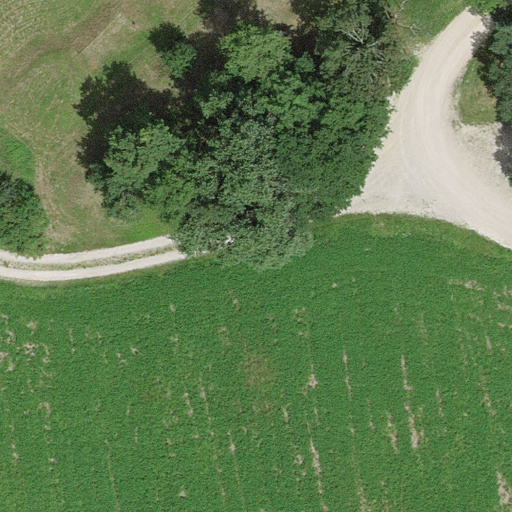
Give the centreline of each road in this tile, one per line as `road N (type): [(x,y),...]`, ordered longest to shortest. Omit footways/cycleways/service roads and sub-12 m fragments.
road 1 (track): [(0,260),(57,268),(109,260),(326,202),(388,160),(440,67),(496,0)]
road 2 (track): [(511,220),(388,160)]
